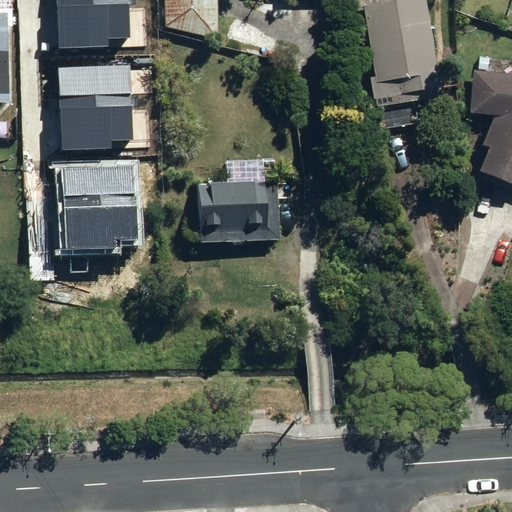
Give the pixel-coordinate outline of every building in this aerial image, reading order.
[(0,0),(0,111),(2,31),(8,31),(8,0),(0,0)] [(159,0),(160,33),(211,47),(212,0),(159,0)] [(431,106),(418,2),(410,3),(409,0),(371,0),(357,2),(370,113),(431,106)] [(147,2),(48,4),(48,62),(98,61),(98,64),(113,64),(113,61),(147,60),(147,2)] [(511,81),(468,75),(462,120),(486,124),(473,153),(478,159),(469,181),(487,191),(508,197),(511,188),(511,81)] [(287,183),(201,181),(199,238),(285,240),(287,183)]
